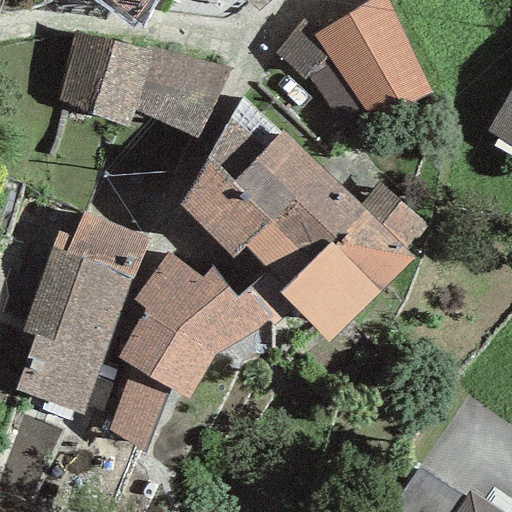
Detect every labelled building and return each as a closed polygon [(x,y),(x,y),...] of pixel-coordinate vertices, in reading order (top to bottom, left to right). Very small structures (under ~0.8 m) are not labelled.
[(235,0),(250,18),(273,0),(235,0)] [(386,0),(376,0),(319,31),(365,117),(431,81),(386,0)] [(81,23),(57,97),(130,119),(134,105),(202,127),(221,67),(81,23)] [(304,86),(334,72),(320,42),(289,57),(304,86)] [(511,83),(488,122),(511,137),(511,83)] [(282,277),(331,325),(428,225),(381,179),(362,198),(284,123),(239,169),(222,152),(181,194),(233,245),(241,238),(266,262),(282,277)] [(32,327),(13,381),(84,405),(131,270),(49,241),(20,323),(32,327)] [(508,511),(470,487),(452,511),(508,511)]
